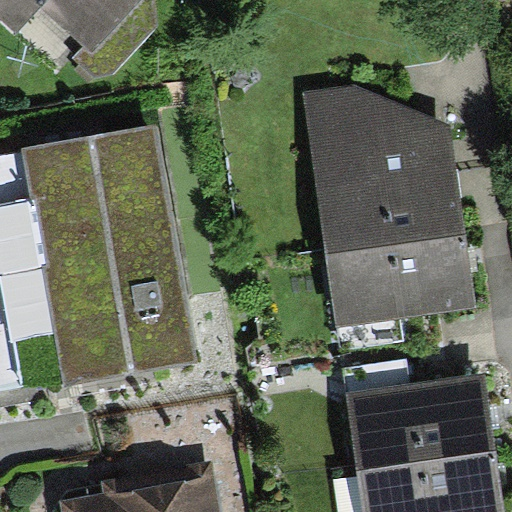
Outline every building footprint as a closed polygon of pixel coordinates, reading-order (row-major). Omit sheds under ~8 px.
[(140,0),(0,0),(0,3),(17,20),(37,0),(45,0),(94,47),(140,0)] [(357,79),(305,87),(339,315),(478,294),(451,115),(357,79)] [(0,378),(197,345),(157,108),(23,131),(24,140),(0,143),(0,378)] [(486,363),(349,383),(367,511),(505,511),(507,511),(486,363)] [(104,484),(64,491),(67,511),(223,511),(214,452),(102,471),(104,484)]
